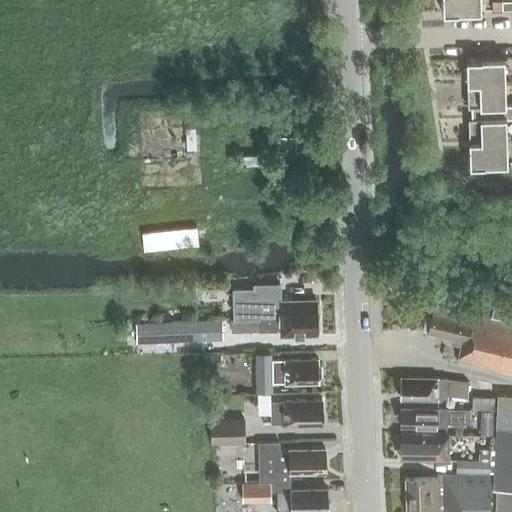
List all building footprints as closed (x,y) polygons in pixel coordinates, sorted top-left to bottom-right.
[(480,12),(479,0),(441,0),(442,13),(480,12)] [(511,0),(500,1),(500,10),(511,9),(511,0)] [(465,59),(466,86),(504,85),(503,58),(465,59)] [(504,85),(466,86),(466,107),(470,107),(470,112),(511,111),(511,104),(504,104),(504,85)] [(511,111),(470,112),(470,118),(467,118),(467,139),(505,138),(505,118),(511,118),(511,111)] [(187,152),(197,152),(196,130),(186,130),(187,152)] [(506,165),(505,138),(467,139),(468,166),(506,165)] [(277,174),(311,173),(310,139),(276,140),(277,174)] [(243,157),(243,167),(265,166),(264,156),(243,157)] [(143,249),(198,244),(197,227),(142,232),(143,249)] [(258,317),(315,315),(315,299),(291,299),(289,297),(283,297),(281,299),(279,299),(279,294),(278,294),(278,285),(279,285),(279,283),(253,283),(253,287),(233,287),(233,317),(258,317)] [(495,296),(491,316),(502,318),(507,298),(495,296)] [(456,362),(470,365),(511,374),(511,321),(433,303),(431,315),(426,315),(423,327),(427,330),(426,332),(451,338),(449,343),(461,346),(456,362)] [(316,334),(315,315),(258,317),(233,317),(231,317),(231,328),(258,328),(258,330),(278,329),(278,334),(281,334),(283,336),(289,336),(291,334),(316,334)] [(136,342),(222,339),(222,319),(135,321),(136,342)] [(318,382),(318,358),(287,358),(287,360),(272,360),(272,381),(287,381),(287,382),(318,382)] [(465,397),(466,381),(447,379),(447,378),(437,378),(437,377),(400,377),(400,398),(447,400),(447,395),(465,397)] [(511,395),(496,395),(495,424),(511,424),(511,395)] [(493,410),(493,398),(471,397),(471,409),(479,409),(491,410),(493,410)] [(283,423),(321,422),(321,399),(270,400),(271,422),(283,422),(283,423)] [(469,409),(436,408),(400,407),(400,427),(446,428),(446,423),(468,424),(469,409)] [(479,421),(491,421),(491,410),(479,409),(479,421)] [(211,443),(245,442),(245,416),(210,417),(211,443)] [(496,472),(495,490),(511,490),(511,424),(495,424),(493,472),(496,472)] [(448,460),(448,435),(400,434),(400,459),(448,460)] [(270,482),(288,482),(288,471),(314,470),(314,466),(324,465),(324,463),(326,463),(326,448),(287,449),(287,441),(258,442),(259,482),(242,483),(242,501),(270,500),(270,482)] [(455,460),(455,472),(490,473),(490,449),(477,449),(477,460),(455,460)] [(489,511),(488,475),(437,474),(437,478),(405,479),(405,511),(489,511)] [(235,484),(220,484),(221,497),(236,496),(235,484)] [(326,488),(290,488),(290,490),(276,490),(277,509),(290,509),(290,511),(298,511),(316,511),(316,507),(326,507),(326,488)] [(495,508),(511,508),(511,490),(495,490),(495,508)]
